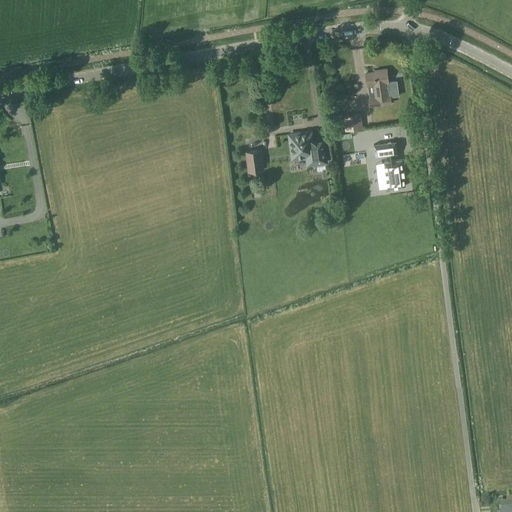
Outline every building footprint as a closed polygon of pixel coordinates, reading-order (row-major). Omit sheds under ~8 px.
[(379,71),(366,73),(367,85),(376,84),(378,98),(369,99),(370,107),(391,104),(390,96),(399,95),(397,79),(388,81),(387,69),(379,70),(379,71)] [(361,112),(343,114),(345,130),(345,131),(355,130),(363,128),(361,112)] [(310,156),(311,164),(326,162),(324,141),(315,143),(312,140),(311,132),(301,133),(299,131),(294,132),(293,134),(291,134),(292,143),(291,145),(292,156),(300,155),(303,157),(310,156)] [(384,161),(385,169),(383,169),(377,170),(379,181),(384,180),(387,180),(388,187),(388,188),(406,185),(404,174),(405,174),(404,174),(403,170),(405,170),(404,169),(403,169),(402,159),(395,160),(394,154),(398,154),(396,141),(374,144),(375,157),(388,155),(389,160),(384,161)] [(246,152),(249,171),(263,170),(261,150),(246,152)] [(511,511),(511,501),(498,504),(499,511),(511,511)]
